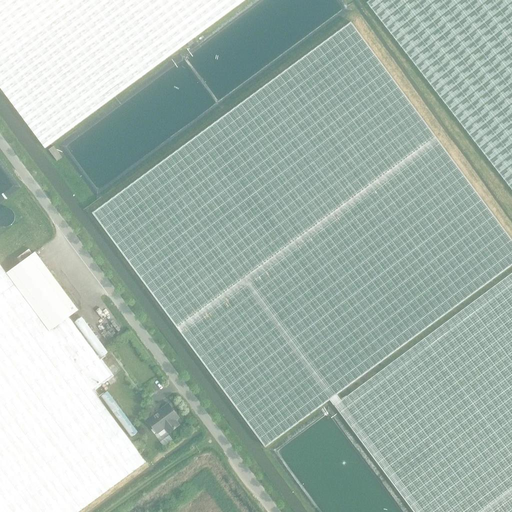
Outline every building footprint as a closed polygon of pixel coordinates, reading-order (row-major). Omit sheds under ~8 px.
[(0,0),(0,87),(45,149),(244,0),(0,0)] [(511,0),(370,0),(367,3),(511,189),(511,0)] [(337,394),(511,264),(511,240),(351,22),(92,213),(266,446),(330,399),(334,404),(341,399),(337,394)] [(62,157),(53,146),(49,150),(57,161),(62,157)] [(107,369),(100,360),(69,317),(78,310),(36,253),(7,274),(93,390),(112,376),(107,369)] [(0,511),(78,511),(146,462),(93,390),(7,274),(0,264),(0,511)] [(511,511),(511,272),(334,405),(413,511),(511,511)] [(106,356),(100,360),(107,369),(113,365),(106,356)] [(116,382),(113,378),(108,382),(111,386),(116,382)] [(148,420),(158,433),(165,428),(169,433),(179,425),(176,420),(179,418),(169,404),(148,420)]
